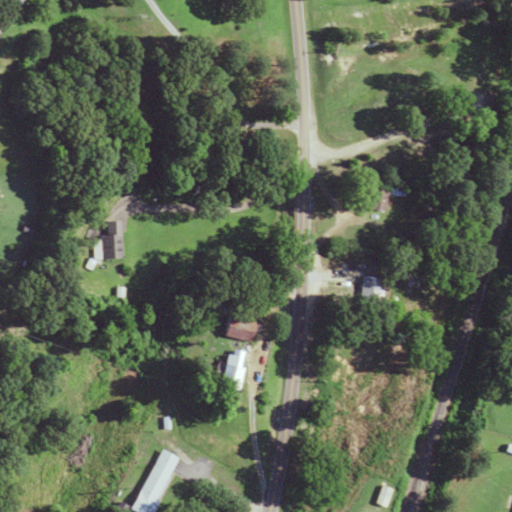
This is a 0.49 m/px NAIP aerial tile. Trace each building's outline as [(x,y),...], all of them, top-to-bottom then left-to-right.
[(367,210),(385,211),(385,195),(404,196),(404,188),(368,187),(367,210)] [(118,258),(118,234),(93,235),(93,258),(118,258)] [(404,278),(416,281),(418,270),(406,267),(404,278)] [(376,310),(376,277),(356,277),(356,310),(376,310)] [(230,390),(234,367),(226,366),(226,362),(216,360),(211,386),(230,390)] [(144,511),(173,458),(154,448),(121,510),(124,511),(144,511)]
